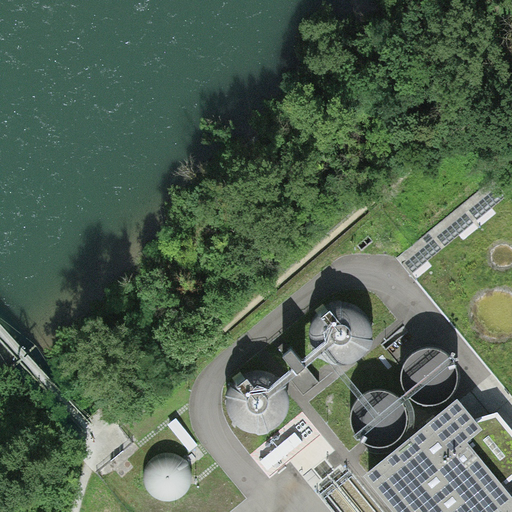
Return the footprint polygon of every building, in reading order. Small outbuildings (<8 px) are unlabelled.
[(361,312),(352,307),(342,304),(332,305),(323,309),(315,316),(311,326),(309,336),(311,346),(316,355),(323,361),(333,365),(343,366),(353,364),(361,358),(368,350),(371,340),(371,330),(367,320),(361,312)] [(291,388),(302,401),(317,387),(282,347),(274,354),(298,381),(291,388)] [(446,357),(438,352),(428,349),(419,350),(410,354),(403,360),(398,369),(397,378),(399,387),(403,395),(410,402),(419,405),(428,406),(437,404),(445,399),(451,392),(454,383),(454,374),(451,365),(446,357)] [(276,379),(267,374),(257,371),(247,372),(238,376),(230,383),(225,392),(224,402),(226,413),(231,422),(238,428),(248,432),(258,433),(268,431),(276,425),(283,417),(286,407),(286,397),(282,387),(276,379)] [(395,400),(387,395),(378,393),(368,393),(359,397),(352,404),(348,412),(346,422),(348,431),(352,439),(359,445),(368,449),(377,450),(386,448),(394,443),(400,436),(403,427),(403,417),(401,408),(395,400)] [(362,474),(393,511),(511,511),(511,503),(498,487),(511,475),(511,436),(491,411),(475,424),(454,399),(362,474)] [(188,471),(185,463),(179,458),(172,454),(164,452),(157,452),(149,456),(143,461),(138,468),(137,477),(138,486),(142,494),(149,500),(158,503),(167,504),(175,501),(182,495),(187,487),(189,479),(188,471)]
